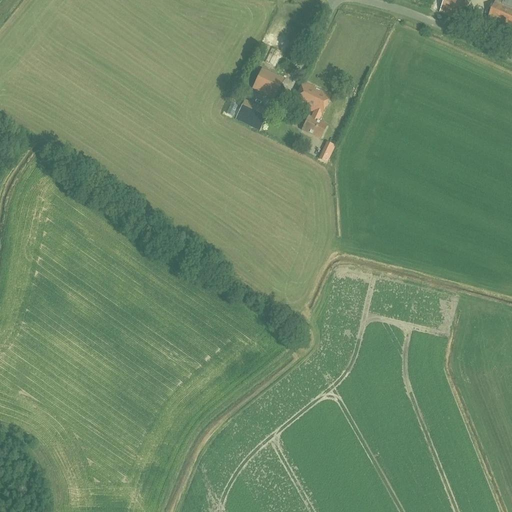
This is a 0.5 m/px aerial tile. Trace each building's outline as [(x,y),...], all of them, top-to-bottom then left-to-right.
[(470,3),(463,0),(445,0),(440,13),(462,22),(470,3)] [(496,0),(488,20),(502,26),(501,27),(511,31),(511,0),(503,0),(503,3),(502,3),(496,0)] [(480,18),(475,28),(491,35),(495,25),(480,18)] [(262,70),(253,89),(275,99),(284,80),(263,69),(262,70)] [(330,96),(303,83),(294,103),(314,113),(311,118),(308,117),(302,131),(320,139),(326,125),(318,121),(320,116),(321,116),(330,96)] [(256,124),(261,127),(268,112),(263,110),(256,124)] [(334,146),(327,143),(319,159),(327,163),(334,146)]
